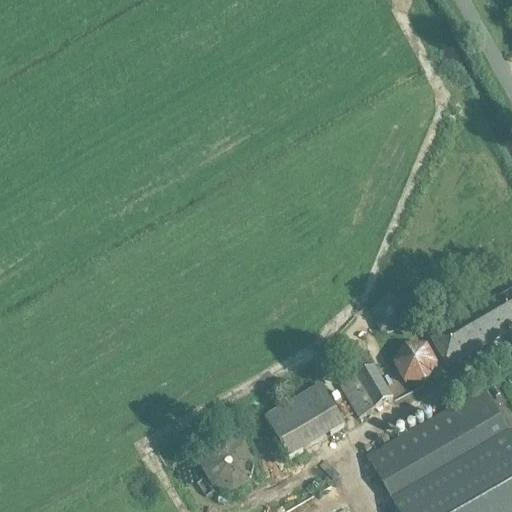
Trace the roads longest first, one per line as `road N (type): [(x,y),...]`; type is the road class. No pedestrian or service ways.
road 1 (track): [(403,0),(444,108),(362,321),(141,445),(184,511)]
road 2 (track): [(432,394),(358,436),(352,463),(378,511)]
